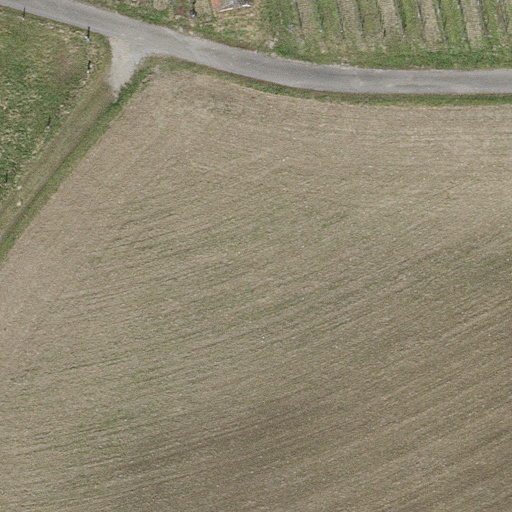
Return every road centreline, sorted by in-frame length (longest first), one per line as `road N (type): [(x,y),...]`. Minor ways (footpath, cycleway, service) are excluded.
road 1 (track): [(145,35),(318,79),(511,81)]
road 2 (track): [(145,35),(0,229)]
road 3 (track): [(21,0),(145,35)]
